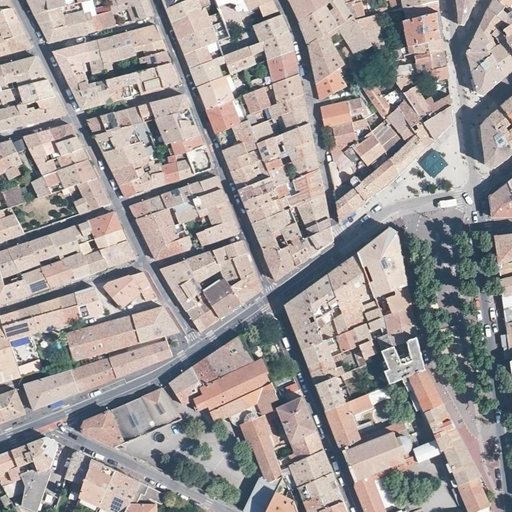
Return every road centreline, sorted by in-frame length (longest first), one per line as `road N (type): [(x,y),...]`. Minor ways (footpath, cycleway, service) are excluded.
road 1 (residential): [(410,202),(431,342),(473,426),(502,439)]
road 2 (residential): [(343,244),(301,47),(279,0)]
road 3 (residential): [(272,296),(356,511)]
road 4 (tertiary): [(502,439),(475,225)]
road 5 (residential): [(225,511),(74,437),(56,419)]
road 6 (tertiary): [(199,348),(160,376),(56,419)]
road 7 (residential): [(149,266),(0,308)]
road 8 (residential): [(0,246),(118,205)]
road 9 (residential): [(42,49),(160,17)]
